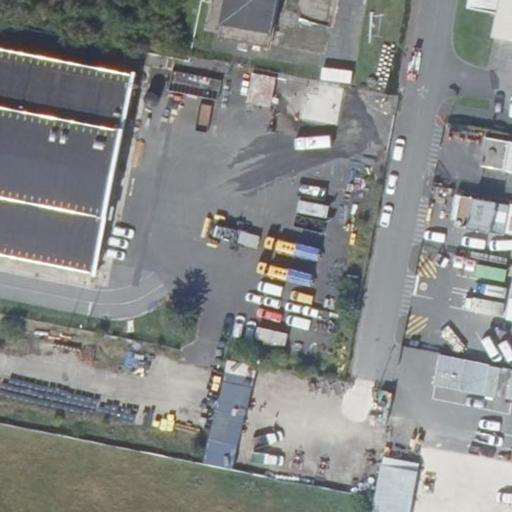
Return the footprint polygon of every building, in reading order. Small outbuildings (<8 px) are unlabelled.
[(272,36),(279,0),(227,0),(223,26),(222,25),(219,41),(269,51),(272,37),(273,36),(272,36)] [(499,0),(469,0),(468,10),(497,15),(499,0)] [(511,0),(500,0),(493,40),(511,43),(511,0)] [(96,277),(97,277),(136,76),(135,76),(135,77),(0,50),(0,256),(96,275),(96,277)] [(220,83),(173,73),(169,91),(217,101),(220,83)] [(276,79),(252,74),(246,105),(271,109),(276,79)]
